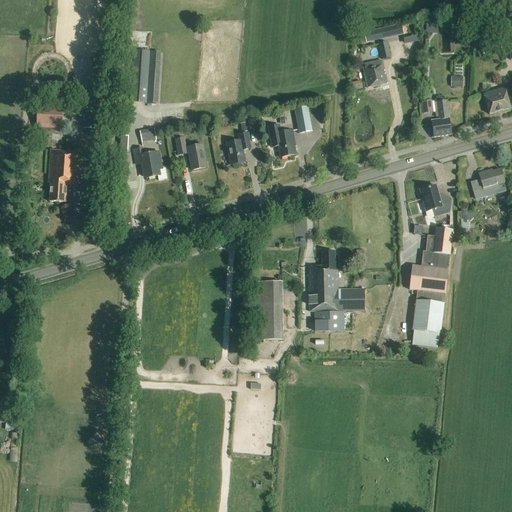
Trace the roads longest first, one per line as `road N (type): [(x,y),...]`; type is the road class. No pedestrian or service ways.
road 1 (tertiary): [(0,285),(511,134)]
road 2 (track): [(103,242),(121,0)]
